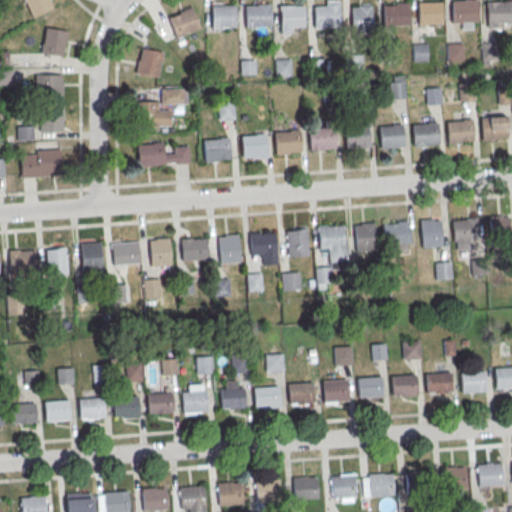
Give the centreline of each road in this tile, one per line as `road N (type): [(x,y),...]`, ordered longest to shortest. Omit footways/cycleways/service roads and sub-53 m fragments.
road 1 (residential): [(511,425),(0,463)]
road 2 (residential): [(511,176),(0,213)]
road 3 (residential): [(126,0),(101,51),(96,207)]
